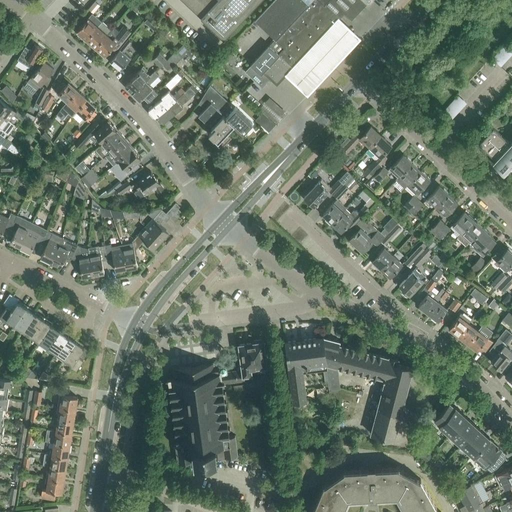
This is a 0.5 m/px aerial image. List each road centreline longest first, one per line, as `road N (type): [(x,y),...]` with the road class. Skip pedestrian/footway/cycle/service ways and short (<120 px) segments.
road 1 (residential): [(217,215),(120,95),(39,25)]
road 2 (residential): [(180,325),(343,306)]
road 3 (residential): [(403,324),(292,215)]
road 4 (residential): [(511,416),(403,324)]
road 5 (tertiary): [(217,215),(126,318)]
road 6 (residential): [(343,306),(234,231)]
road 7 (tertiary): [(148,328),(234,231)]
road 8 (residential): [(219,511),(99,468)]
road 9 (residential): [(126,318),(14,265)]
